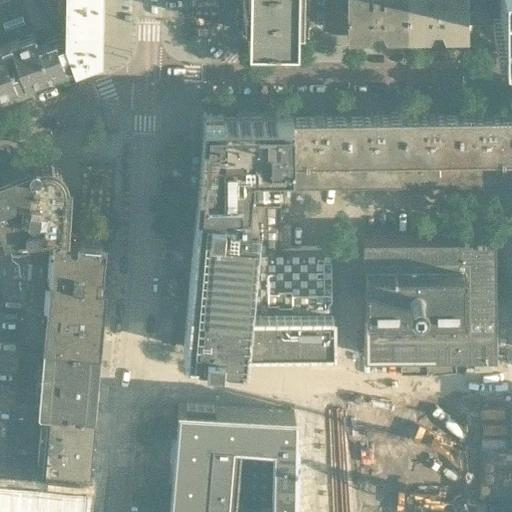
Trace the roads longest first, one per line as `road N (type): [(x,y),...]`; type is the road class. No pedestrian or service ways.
road 1 (residential): [(511,73),(144,75)]
road 2 (residential): [(346,384),(343,201),(511,196)]
road 3 (residential): [(130,374),(144,75)]
road 4 (residential): [(130,374),(327,384)]
road 5 (residential): [(346,384),(511,383)]
road 6 (residential): [(144,75),(0,128)]
road 7 (residential): [(117,511),(130,374)]
road 8 (residential): [(327,384),(325,511)]
